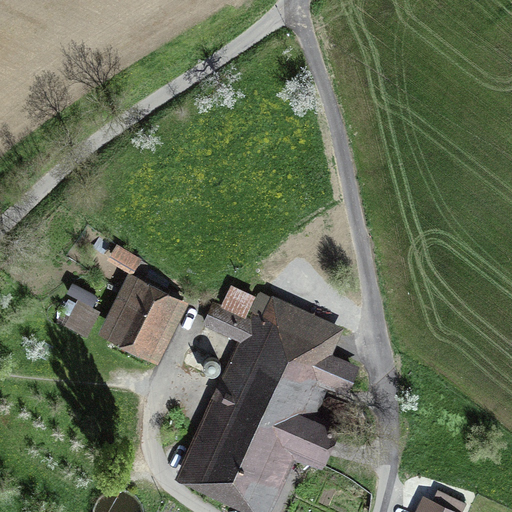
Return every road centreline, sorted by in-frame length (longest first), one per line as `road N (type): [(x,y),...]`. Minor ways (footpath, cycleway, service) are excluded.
road 1 (residential): [(388,511),(394,429),(378,325),(343,153),(296,3)]
road 2 (unclassified): [(0,228),(76,154),(296,3)]
